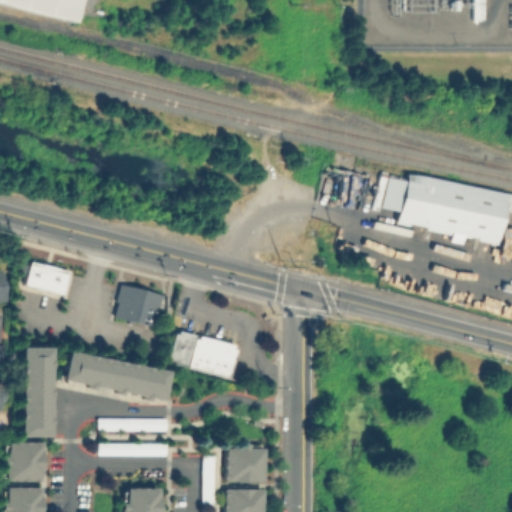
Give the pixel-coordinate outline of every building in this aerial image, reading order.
[(0,0),(0,4),(71,22),(76,0),(0,0)] [(483,0),(483,21),(471,21),(471,0),(483,0)] [(511,193),(402,173),(401,179),(382,176),(377,207),(394,210),(392,222),(448,233),(447,241),(459,243),(460,236),(494,242),(500,210),(511,212),(511,193)] [(63,293),(24,283),(27,272),(21,270),(23,262),(28,263),(29,259),(69,269),(63,293)] [(162,293),(153,325),(135,321),(134,324),(129,322),(129,319),(114,315),(118,301),(115,300),(120,282),(162,293)] [(197,337),(190,366),(168,361),(175,332),(180,333),(181,329),(197,333),(196,337),(197,337)] [(190,366),(197,337),(200,338),(201,334),(237,343),(236,347),(239,347),(231,376),(190,366)] [(20,434),(20,344),(50,344),(50,434),(20,434)] [(152,396),(151,399),(142,397),(143,394),(124,390),(123,393),(114,391),(115,388),(95,384),(95,387),(86,386),(86,382),(61,377),(67,348),(169,369),(163,398),(152,396)] [(166,429),(97,429),(97,417),(166,417),(166,429)] [(8,463),(4,463),(4,455),(8,455),(8,440),(42,440),(42,479),(8,479),(8,463)] [(166,454),(97,454),(97,441),(166,441),(166,454)] [(264,480),(226,480),(226,446),(240,446),(240,441),(249,441),(249,447),(264,447),(264,480)] [(214,504),(202,504),(202,454),(214,454),(214,504)] [(9,511),(9,510),(4,510),(4,501),(9,501),(9,485),(42,485),(42,511),(9,511)] [(159,511),(126,511),(126,510),(121,510),(121,500),(127,500),(127,486),(159,486),(159,511)] [(263,511),(225,511),(225,487),(263,487),(263,511)]
